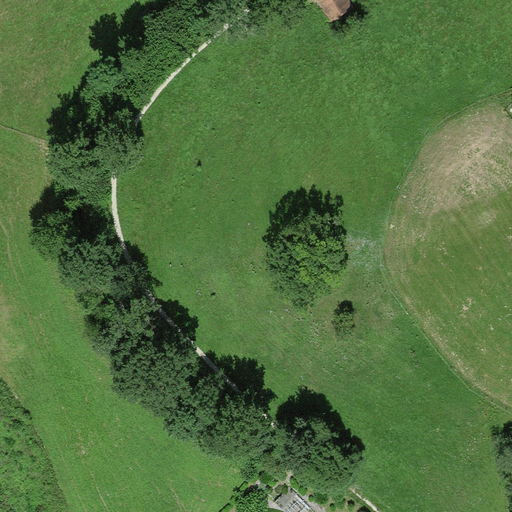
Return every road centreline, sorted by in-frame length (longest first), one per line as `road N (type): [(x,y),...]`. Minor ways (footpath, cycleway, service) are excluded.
road 1 (track): [(266,0),(167,79),(126,133),(106,222),(164,326),(369,511)]
road 2 (track): [(190,0),(129,42),(68,116),(49,161)]
